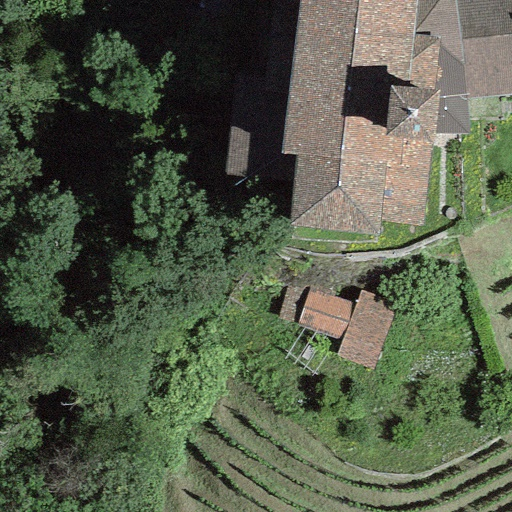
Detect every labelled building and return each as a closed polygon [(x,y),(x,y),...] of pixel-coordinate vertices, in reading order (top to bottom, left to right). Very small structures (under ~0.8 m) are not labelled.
[(204,0),(202,24),(273,32),(276,0),(204,0)] [(291,157),(284,225),(376,235),(377,222),(419,226),(430,133),(468,132),(466,97),(437,98),(439,91),(433,91),(436,37),(411,34),(414,0),(299,0),(280,154),(291,157)] [(511,0),(414,0),(411,34),(436,37),(433,91),(439,91),(437,98),(466,97),(511,92),(511,0)] [(233,88),(234,75),(207,71),(193,172),(269,183),(274,140),(259,138),(264,91),(233,88)] [(308,294),(288,287),(277,318),(297,325),(308,294)] [(353,306),(310,291),(308,294),(297,325),(341,341),(335,357),(371,370),(395,304),(359,291),(353,306)]
